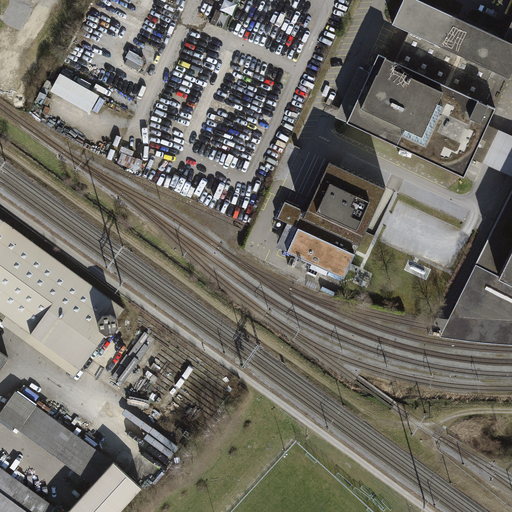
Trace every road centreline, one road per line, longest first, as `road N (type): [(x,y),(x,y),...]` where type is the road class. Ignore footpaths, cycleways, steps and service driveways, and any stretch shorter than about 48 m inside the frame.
road 1 (track): [(0,203),(429,511)]
road 2 (unknown): [(131,455),(106,408),(37,367),(9,375),(0,393)]
road 3 (unknown): [(300,68),(234,44),(187,138)]
road 4 (unknown): [(300,68),(251,179)]
